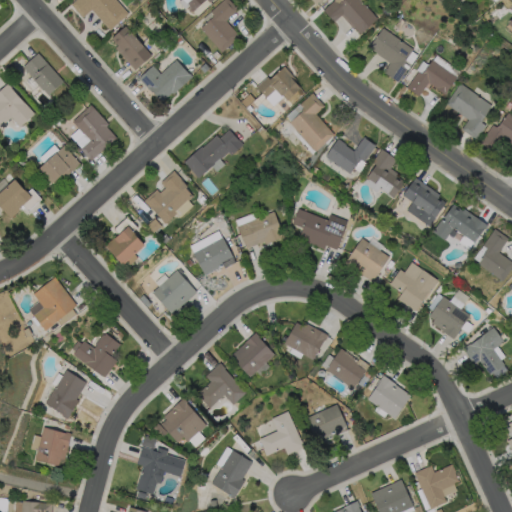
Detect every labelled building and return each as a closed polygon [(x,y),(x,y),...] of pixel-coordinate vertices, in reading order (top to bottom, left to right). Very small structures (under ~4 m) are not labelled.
[(89,9),(108,29),(127,12),(115,0),(73,0),(69,4),(81,17),(89,9)] [(178,0),(190,13),(203,0),(205,0),(208,3),(211,0),(178,0)] [(222,0),(196,24),(220,51),(238,35),(224,20),(236,9),(228,0),(222,0)] [(358,34),(376,17),(359,0),(331,0),(322,10),(333,21),(340,14),(358,34)] [(108,37),(132,69),(150,56),(126,24),(108,37)] [(388,61),(382,72),(397,81),(406,67),(401,64),(412,48),(380,27),(367,48),(388,61)] [(46,95),(62,80),(36,52),(20,66),(46,95)] [(159,72),(151,64),(137,77),(160,102),(190,76),(175,58),(159,72)] [(432,60),(457,77),(445,94),(428,82),(419,96),(407,88),(418,72),(421,74),(423,71),(424,72),(432,60)] [(286,99),(300,86),(281,65),(256,87),(272,105),(282,95),(286,99)] [(33,112),(6,83),(0,88),(0,125),(10,117),(19,126),(33,112)] [(486,126),(476,140),(462,129),(468,120),(446,104),(460,83),(492,106),(482,119),(483,120),(481,123),(486,126)] [(322,106),(313,94),(285,116),(312,151),(332,135),(314,112),(322,106)] [(70,121),(76,128),(68,135),(89,159),(116,135),(88,104),(70,121)] [(508,113),(511,115),(511,145),(502,138),(493,151),(481,143),(493,125),(496,128),(498,126),(508,113)] [(183,162),(197,177),(210,165),(215,171),(223,163),(220,161),(240,143),(227,128),(218,137),(214,133),(183,162)] [(336,138),(323,156),(352,175),(373,143),(362,136),(353,149),(336,138)] [(78,163),(62,145),(37,168),(50,183),(61,173),(64,176),(78,163)] [(393,197),(404,180),(387,169),(395,158),(381,149),(363,177),(393,197)] [(191,205),(186,200),(192,193),(173,172),(154,189),(142,200),(164,223),(174,213),(178,217),(191,205)] [(30,187),(25,191),(13,178),(0,189),(0,207),(9,217),(22,205),(26,210),(39,197),(30,187)] [(446,203),(430,227),(406,211),(412,202),(403,196),(416,178),(440,195),(438,197),(446,203)] [(454,205),(463,211),(464,209),(488,225),(485,229),(485,228),(475,243),(453,228),(444,240),(433,232),(443,218),(444,219),(454,205)] [(326,219),(296,208),(291,223),(301,227),(297,239),(323,248),(324,245),(335,249),(346,220),(328,213),(326,219)] [(245,249),(282,234),(272,210),(235,225),(245,249)] [(136,256),(133,253),(143,244),(126,225),(104,245),(124,267),(136,256)] [(511,261),(511,268),(503,281),(478,264),(486,252),(485,252),(487,248),(483,246),(494,229),(508,239),(499,253),(511,261)] [(188,243),(202,275),(233,261),(218,230),(188,243)] [(343,262),(371,281),(388,256),(360,237),(343,262)] [(171,314),(195,291),(175,269),(166,277),(164,275),(148,289),(171,314)] [(400,270),(415,281),(423,270),(437,280),(415,312),(397,300),(402,293),(390,285),(400,270)] [(26,308),(43,329),(75,304),(53,276),(31,293),(36,300),(26,308)] [(470,316),(453,339),(442,331),(442,330),(432,323),(434,320),(429,316),(443,296),(470,316)] [(311,359),(325,334),(296,318),(282,342),(311,359)] [(504,342),(493,349),(508,370),(497,379),(493,373),(490,376),(480,361),(474,365),(463,349),(470,344),(470,345),(483,336),(482,335),(494,327),(504,342)] [(81,339),(71,356),(104,376),(114,359),(110,356),(119,342),(102,332),(93,346),(81,339)] [(273,353),(253,332),(229,355),(250,378),(267,363),(264,361),(273,353)] [(365,367),(340,347),(324,367),(349,387),(365,367)] [(195,393),(207,407),(222,394),(231,404),(244,392),(218,362),(204,375),(209,381),(195,393)] [(85,380),(62,369),(45,405),(68,416),(85,380)] [(411,396),(394,419),(368,399),(384,376),(395,384),(411,396)] [(160,436),(166,431),(179,445),(204,422),(182,398),(151,427),(160,436)] [(335,403),(305,416),(315,441),(345,428),(335,403)] [(303,446),(286,410),(269,417),(275,430),(257,438),(265,455),(283,447),(286,454),(303,446)] [(33,460),(63,465),(68,431),(40,427),(39,435),(31,434),(29,449),(34,449),(33,460)] [(252,462),(225,446),(214,463),(219,466),(209,483),(231,496),(252,462)] [(452,464),(456,472),(455,473),(459,481),(441,490),(446,502),(430,509),(418,481),(417,481),(413,473),(431,465),(434,472),(452,464)] [(413,506),(400,511),(379,511),(371,493),(401,480),(413,506)] [(50,511),(51,502),(13,500),(12,511),(50,511)] [(328,511),(360,511),(357,502),(328,511)]
